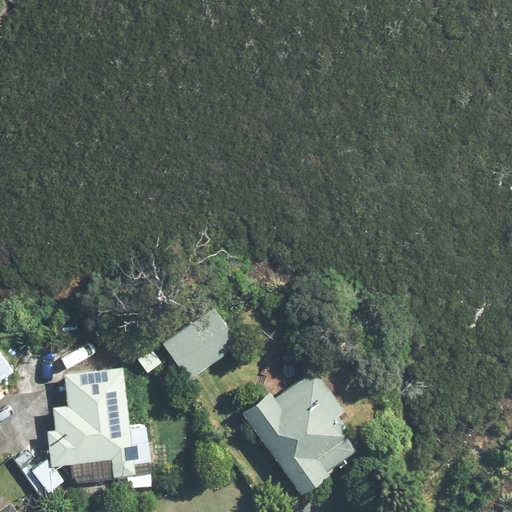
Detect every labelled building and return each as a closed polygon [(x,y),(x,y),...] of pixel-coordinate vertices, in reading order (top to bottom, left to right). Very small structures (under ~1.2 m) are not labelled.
[(162,338),(187,375),(238,340),(212,303),(162,338)] [(0,351),(0,381),(14,371),(0,351)] [(121,364),(62,370),(65,401),(51,403),(53,426),(45,427),(49,464),(69,462),(70,475),(93,472),(93,477),(156,470),(153,444),(147,445),(145,423),(128,425),(124,391),(150,388),(148,371),(122,374),(121,364)] [(334,413),(342,407),(313,365),(272,394),(268,388),(239,407),(297,490),(327,469),(325,466),(356,444),(334,413)] [(0,511),(16,511),(7,499),(0,503),(0,511)]
